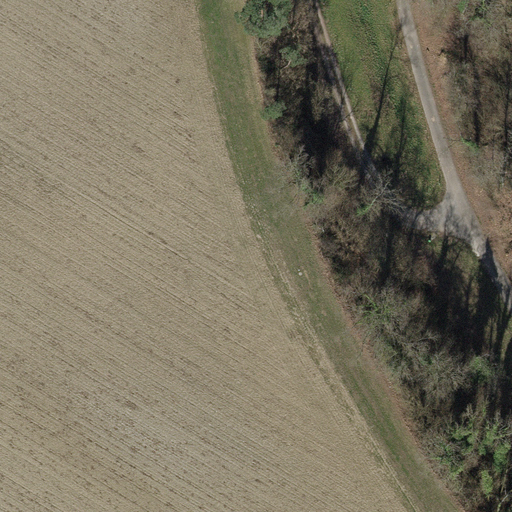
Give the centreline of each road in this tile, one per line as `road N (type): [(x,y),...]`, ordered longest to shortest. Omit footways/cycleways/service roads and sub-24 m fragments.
road 1 (track): [(409,0),(422,96),(467,218),(511,308)]
road 2 (track): [(306,0),(351,137),(380,192),(407,218),(437,225),(467,218)]
